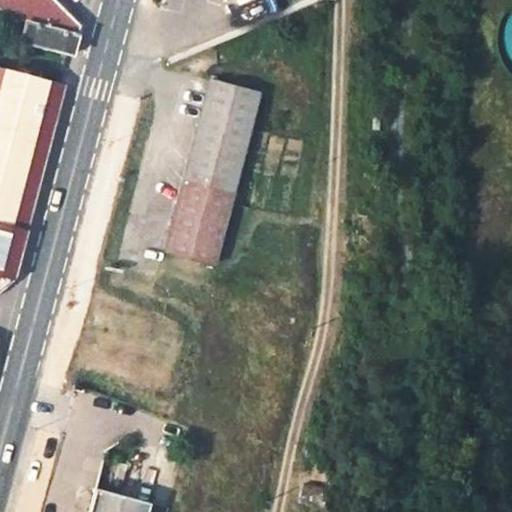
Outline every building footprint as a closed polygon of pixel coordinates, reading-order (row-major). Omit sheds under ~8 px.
[(22,40),(72,52),(80,23),(55,0),(0,0),(0,11),(6,17),(23,16),(18,35),(22,40)] [(232,0),(237,18),(263,11),(259,0),(232,0)] [(511,78),(511,3),(503,14),(496,35),(498,56),(508,76),(511,78)] [(0,277),(11,281),(64,83),(0,66),(0,277)] [(213,263),(258,92),(207,80),(163,252),(213,263)] [(0,277),(0,302),(5,304),(11,281),(0,277)] [(84,511),(144,511),(148,499),(93,483),(84,511)] [(326,504),(324,488),(302,485),(300,501),(326,504)]
